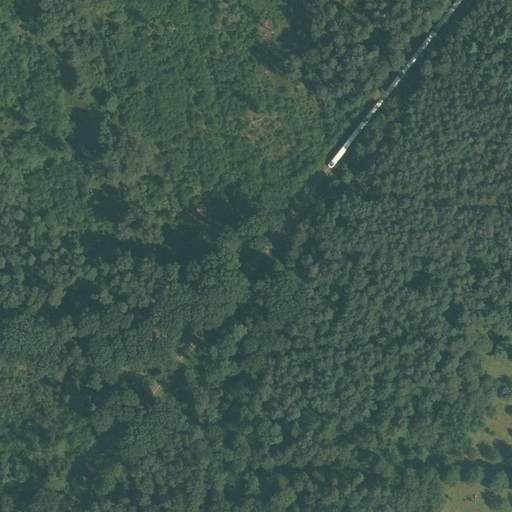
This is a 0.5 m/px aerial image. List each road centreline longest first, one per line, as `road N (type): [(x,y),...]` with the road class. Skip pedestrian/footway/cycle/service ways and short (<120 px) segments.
road 1 (track): [(496,0),(351,194)]
road 2 (track): [(351,194),(511,217)]
